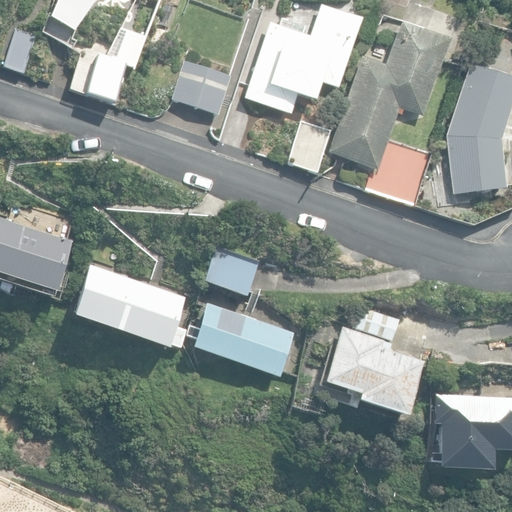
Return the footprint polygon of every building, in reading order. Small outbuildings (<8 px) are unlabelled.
[(53,0),(46,19),(69,33),(92,0),(150,0),(155,1),(155,0),(53,0)] [(241,98),(288,114),(294,96),(310,102),(317,82),(334,88),(358,18),(317,4),(307,35),(300,33),(302,27),(278,19),(276,25),(267,22),(241,98)] [(325,154),(375,171),(385,141),(395,113),(398,114),(400,110),(419,116),(445,40),(397,24),(383,65),(358,56),(325,154)] [(83,95),(112,105),(125,66),(133,68),(143,36),(119,27),(105,55),(96,53),(83,95)] [(1,67),(20,74),(34,35),(15,29),(1,67)] [(169,100),(216,117),(229,77),(182,61),(169,100)] [(441,138),(448,197),(500,190),(494,143),(511,85),(511,83),(464,68),(441,138)] [(286,164),(315,173),(329,130),(300,120),(286,164)] [(363,190),(409,206),(426,155),(387,142),(376,176),(369,173),(363,190)] [(0,295),(55,313),(72,262),(0,238),(0,295)] [(204,287),(246,303),(260,264),(218,252),(204,287)] [(71,315),(166,349),(170,339),(177,341),(181,329),(173,326),(183,298),(89,265),(71,315)] [(349,326),(389,340),(397,318),(356,305),(349,326)] [(192,356),(279,386),(295,339),(206,308),(197,336),(194,336),(191,344),(195,346),(192,356)] [(355,406),(403,422),(422,366),(386,354),(387,350),(381,348),(382,345),(340,331),(322,387),(357,399),(355,406)] [(434,471),(487,473),(488,453),(511,454),(511,400),(432,397),(431,426),(436,426),(434,471)] [(4,427),(19,432),(24,417),(9,411),(4,427)]
